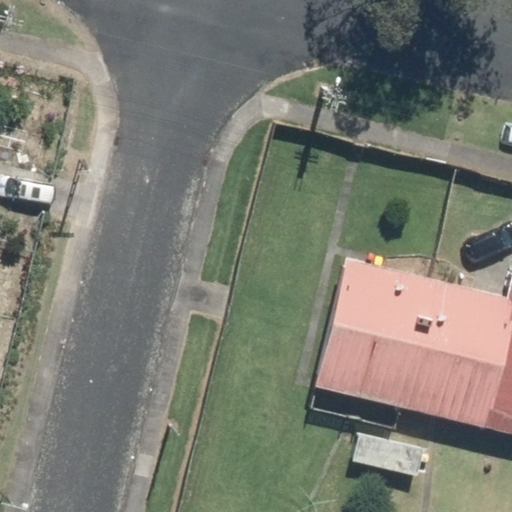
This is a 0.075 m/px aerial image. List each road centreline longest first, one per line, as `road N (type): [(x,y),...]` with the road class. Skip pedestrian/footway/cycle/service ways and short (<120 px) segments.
road 1 (residential): [(72,511),(190,0)]
road 2 (tertiary): [(369,0),(511,34)]
